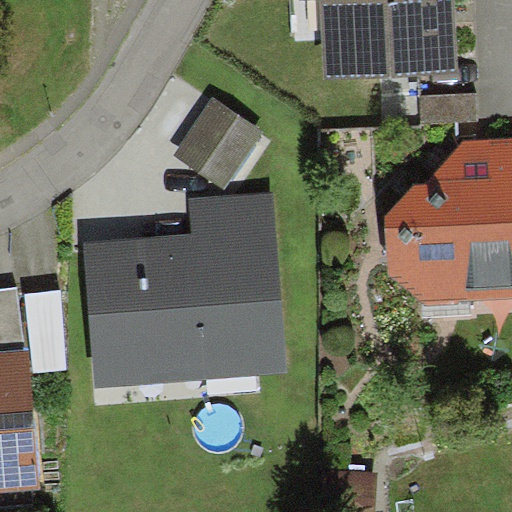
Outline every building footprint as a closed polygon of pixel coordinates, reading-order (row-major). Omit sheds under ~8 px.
[(326,0),(328,50),(440,46),(438,0),(326,0)] [(473,77),(414,81),(416,110),(475,106),(473,77)] [(252,119),(209,90),(178,136),(220,165),(252,119)] [(396,206),(461,268),(511,265),(511,131),(455,134),(396,206)] [(204,228),(264,225),(262,185),(201,189),(204,228)] [(264,225),(204,228),(93,235),(97,303),(113,302),(116,346),(253,338),(248,266),(267,265),(264,225)] [(0,333),(19,332),(13,269),(0,269),(0,333)] [(63,353),(55,275),(18,279),(26,356),(63,353)] [(0,357),(0,455),(26,453),(20,356),(0,357)] [(369,454),(315,452),(314,502),(367,503),(369,454)]
